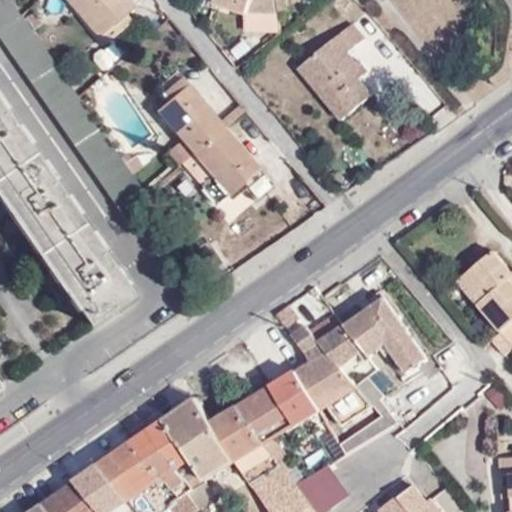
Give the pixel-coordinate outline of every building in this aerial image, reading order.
[(130,220),(154,205),(147,195),(133,174),(120,156),(80,96),(22,15),(11,0),(0,0),(0,34),(40,89),(130,220)] [(127,0),(70,0),(102,36),(128,14),(134,8),(127,0)] [(220,0),(219,5),(249,16),(252,7),(278,3),(277,0),(220,0)] [(246,30),(283,30),(278,3),(252,7),(249,16),(246,30)] [(35,11),(28,16),(35,27),(41,23),(35,11)] [(133,20),(128,14),(102,36),(107,43),(133,20)] [(343,119),(373,95),(360,78),(352,67),(357,63),(348,52),(366,39),(355,26),(303,69),(343,119)] [(369,71),(360,61),(357,63),(352,67),(360,78),(369,71)] [(178,71),(158,89),(162,93),(170,86),(177,95),(190,85),(178,71)] [(168,103),(160,110),(184,140),(195,154),(226,128),(190,85),(177,95),(170,86),(162,93),(168,103)] [(0,192),(52,268),(91,326),(133,296),(32,148),(0,103),(0,192)] [(260,169),(226,128),(195,154),(215,177),(229,194),(260,169)] [(184,140),(174,150),(185,163),(195,154),(184,140)] [(130,159),(126,153),(120,156),(133,174),(143,167),(135,155),(130,159)] [(271,184),(260,169),(229,194),(234,199),(245,191),(252,199),(271,184)] [(219,204),(229,194),(215,177),(204,187),(219,204)] [(511,269),(496,251),(471,272),(491,297),(481,305),(511,343),(511,269)] [(471,272),(460,281),(481,305),(491,297),(471,272)] [(318,303),(325,298),(317,287),(310,292),(318,303)] [(430,361),(387,300),(348,328),(365,350),(371,359),(371,360),(388,347),(409,376),(430,361)] [(302,320),(290,306),(279,314),(290,328),(302,320)] [(348,328),(337,315),(311,331),(322,344),(348,328)] [(308,327),(296,336),(315,361),(324,373),(339,363),(344,368),(365,350),(348,328),(322,344),(311,331),(308,327)] [(371,359),(365,350),(344,368),(350,376),(371,359)] [(324,373),(315,361),(298,372),(323,413),(332,408),(343,426),(383,399),(386,398),(385,397),(375,383),(370,376),(358,385),(350,376),(344,368),(339,363),(324,373)] [(394,390),(379,369),(370,376),(375,383),(385,397),(394,390)] [(323,413),(298,372),(273,388),(298,429),(323,413)] [(498,402),(506,394),(498,386),(490,393),(498,402)] [(280,440),(298,429),(273,388),(241,408),(269,446),(280,440)] [(332,408),(323,413),(328,421),(348,455),(402,424),(383,399),(343,426),(332,408)] [(214,424),(198,400),(167,421),(209,485),(240,464),(214,424)] [(214,424),(240,464),(254,455),(269,446),(241,408),(214,424)] [(209,485),(167,421),(150,432),(184,485),(192,496),(209,485)] [(318,427),(339,460),(348,455),(328,421),(318,427)] [(184,485),(150,432),(135,443),(177,507),(192,496),(184,485)] [(299,464),(280,440),(269,446),(285,466),(289,471),(299,464)] [(169,511),(173,509),(177,507),(135,443),(103,465),(132,503),(138,511),(169,511)] [(269,446),(254,455),(269,477),(285,466),(269,446)] [(502,474),(511,474),(511,473),(511,498),(511,511),(511,457),(502,458),(502,474)] [(119,511),(132,503),(103,465),(77,483),(100,511),(119,511)] [(325,511),(351,493),(331,465),(298,484),(319,511),(325,511)] [(256,486),(274,511),(319,511),(298,484),(289,471),(285,466),(269,477),(256,486)] [(100,511),(77,483),(45,505),(51,511),(100,511)] [(206,492),(212,489),(209,485),(192,496),(202,510),(213,502),(206,492)] [(415,486),(382,511),(444,511),(434,498),(428,503),(415,486)] [(174,511),(199,511),(202,510),(192,496),(177,507),(173,509),(174,511)]
